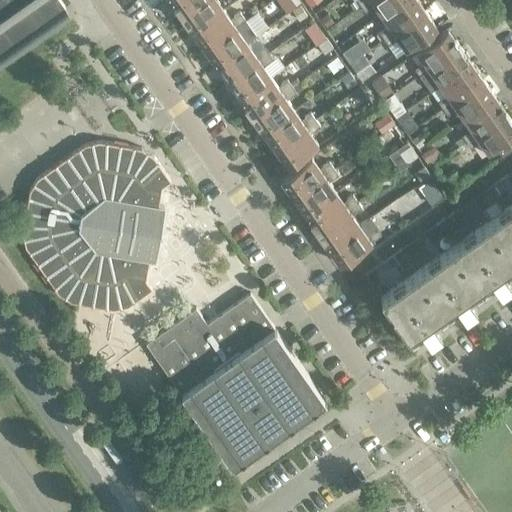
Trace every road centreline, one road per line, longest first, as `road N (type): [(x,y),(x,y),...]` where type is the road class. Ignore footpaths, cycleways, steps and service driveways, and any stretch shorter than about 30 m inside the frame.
road 1 (residential): [(398,422),(105,0)]
road 2 (unclassified): [(269,511),(398,422)]
road 3 (residential): [(398,422),(511,343)]
